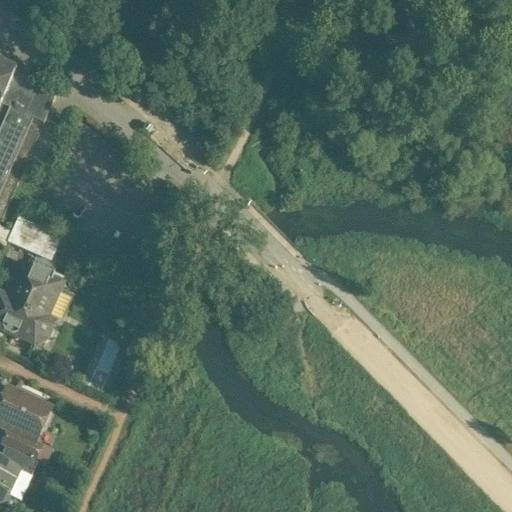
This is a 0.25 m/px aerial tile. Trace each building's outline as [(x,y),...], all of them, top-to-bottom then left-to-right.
[(0,108),(17,71),(0,62),(0,108)] [(0,108),(0,227),(56,100),(39,91),(40,88),(16,76),(18,72),(17,71),(0,108)] [(46,230),(20,219),(8,245),(34,256),(46,230)] [(46,230),(34,256),(52,264),(63,238),(46,230)] [(27,272),(20,274),(15,286),(20,289),(13,304),(3,299),(0,300),(0,328),(3,330),(5,335),(14,339),(20,337),(35,344),(46,340),(51,329),(46,319),(42,317),(48,302),(53,304),(59,292),(56,285),(27,272)] [(9,391),(0,409),(0,428),(9,433),(36,446),(36,445),(52,412),(9,391)] [(9,433),(2,448),(6,450),(35,463),(42,448),(36,445),(36,446),(9,433)] [(6,450),(0,461),(0,462),(21,473),(21,474),(31,479),(38,465),(35,463),(6,450)] [(0,462),(0,505),(9,502),(6,493),(9,487),(16,484),(21,474),(21,473),(0,462)]
